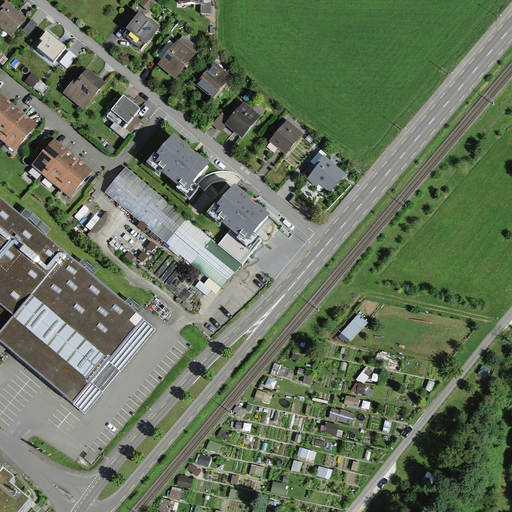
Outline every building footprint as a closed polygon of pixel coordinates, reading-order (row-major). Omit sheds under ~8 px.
[(7,0),(5,0),(0,6),(0,27),(11,37),(28,18),(7,0)] [(140,0),(139,2),(149,10),(156,0),(159,0),(162,2),(163,0),(140,0)] [(211,0),(203,0),(203,4),(201,4),(201,13),(211,13),(211,0)] [(159,26),(140,11),(127,28),(128,29),(123,35),(140,48),(145,42),(146,43),(159,26)] [(32,19),(23,30),(29,35),(38,24),(32,19)] [(47,33),(40,41),(44,44),(38,50),(54,63),(66,49),(47,33)] [(200,48),(184,34),(159,63),(176,77),(200,48)] [(70,51),(60,62),(67,68),(77,57),(70,51)] [(0,54),(0,60),(5,65),(8,61),(0,54)] [(232,77),(215,63),(197,84),(214,99),(232,77)] [(88,67),(79,77),(77,75),(63,92),(82,108),(105,82),(88,67)] [(0,117),(13,103),(0,92),(0,117)] [(141,109),(125,96),(107,117),(115,124),(111,129),(126,141),(132,132),(126,127),(136,115),(141,109)] [(260,115),(244,102),(230,118),(226,124),(227,125),(242,137),(260,115)] [(25,113),(13,103),(0,117),(0,139),(1,140),(25,113)] [(226,124),(230,118),(222,112),(212,124),(221,132),(227,125),(226,124)] [(37,124),(25,113),(1,140),(14,151),(37,124)] [(142,120),(136,115),(126,127),(132,132),(142,120)] [(304,134),(287,120),(270,140),(287,154),(304,134)] [(211,164),(174,133),(159,151),(157,150),(145,163),(159,175),(162,172),(178,185),(175,189),(189,201),(201,187),(195,183),(211,164)] [(68,149),(55,138),(31,165),(45,176),(68,149)] [(80,159),(68,149),(45,176),(57,187),(80,159)] [(323,154),(315,165),(317,167),(306,179),(317,188),(319,185),(330,194),(347,173),(323,154)] [(93,170),(80,159),(57,187),(69,197),(93,170)] [(127,169),(105,194),(222,290),(252,254),(228,234),(219,245),(127,169)] [(272,214),(235,184),(220,202),(218,200),(206,214),(220,225),(223,222),(239,236),(236,240),(250,252),(262,238),(256,233),(272,214)] [(156,328),(0,196),(0,344),(83,415),(156,328)] [(360,316),(343,335),(353,344),(370,325),(360,316)] [(356,385),(354,393),(364,396),(366,388),(356,385)] [(259,393),(256,401),(267,405),(270,397),(259,393)] [(348,399),(346,406),(360,409),(362,401),(348,399)] [(335,408),(331,419),(354,428),(358,417),(335,408)] [(329,425),(327,435),(339,438),(341,428),(329,425)] [(316,463),(318,455),(302,450),(300,458),(316,463)] [(332,481),(333,472),(321,470),(320,479),(332,481)] [(0,511),(41,511),(0,477),(0,511)]
